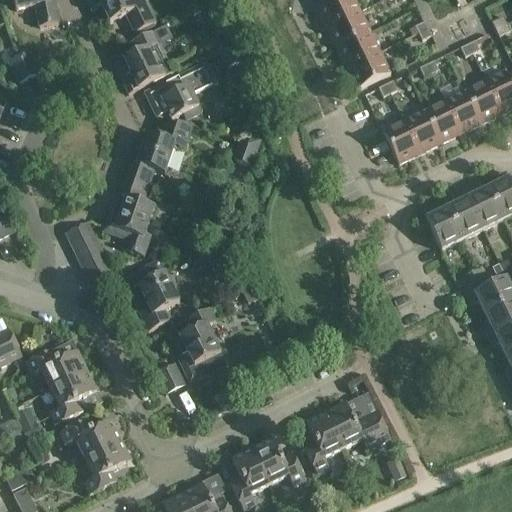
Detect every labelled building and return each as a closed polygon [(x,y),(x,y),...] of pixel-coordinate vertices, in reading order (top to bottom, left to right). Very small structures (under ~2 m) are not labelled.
[(13,0),(16,13),(36,9),(40,30),(59,26),(53,0),(13,0)] [(142,0),(133,5),(130,0),(84,0),(92,15),(102,10),(110,26),(126,18),(135,36),(156,26),(143,0),(142,0)] [(351,0),(337,0),(315,11),(325,32),(359,15),(351,0)] [(200,11),(207,25),(217,20),(211,6),(200,11)] [(325,32),(335,53),(369,36),(359,15),(325,32)] [(495,33),(507,27),(503,20),(492,26),(495,33)] [(409,32),(413,39),(420,36),(429,31),(425,24),(409,32)] [(510,34),(507,27),(495,33),(499,40),(510,34)] [(420,36),(423,43),(432,38),(429,31),(420,36)] [(174,76),(158,43),(153,34),(131,45),(136,57),(114,67),(129,97),(174,76)] [(369,36),(335,53),(345,74),(379,57),(369,36)] [(466,48),(470,58),(479,54),(475,44),(466,48)] [(465,61),(470,58),(466,48),(460,51),(465,61)] [(239,66),(231,49),(218,56),(226,72),(239,66)] [(31,53),(19,59),(29,81),(41,75),(31,53)] [(360,92),(389,78),(379,57),(345,74),(355,94),(360,92)] [(19,86),(29,81),(19,59),(8,64),(19,86)] [(430,78),(439,73),(434,64),(425,68),(430,78)] [(201,114),(193,97),(216,86),(206,66),(145,95),(157,120),(168,115),(171,122),(182,117),(185,122),(201,114)] [(425,80),(430,78),(425,68),(420,71),(425,80)] [(511,88),(505,75),(484,85),(501,119),(511,113),(511,88)] [(388,98),(398,93),(393,84),(384,88),(388,98)] [(501,119),(484,85),(464,95),(480,129),(501,119)] [(384,100),(388,98),(384,88),(379,91),(384,100)] [(464,95),(443,105),(459,139),(480,129),(464,95)] [(0,97),(0,113),(3,115),(9,102),(0,97)] [(443,105),(422,115),(439,149),(459,139),(443,105)] [(422,115),(402,125),(418,159),(439,149),(422,115)] [(418,159),(402,125),(381,135),(397,169),(418,159)] [(123,177),(122,180),(149,189),(150,186),(154,174),(165,177),(175,149),(184,152),(193,128),(168,127),(163,141),(148,136),(142,153),(132,149),(123,177)] [(250,142),(238,148),(234,164),(249,170),(259,145),(250,142)] [(498,188),(487,193),(502,225),(511,219),(511,191),(504,176),(495,181),(498,188)] [(110,214),(105,229),(129,237),(127,242),(124,252),(144,259),(151,238),(145,236),(154,210),(143,206),(148,191),(149,189),(122,180),(122,181),(121,182),(116,199),(121,201),(125,202),(120,218),(116,216),(110,214)] [(203,208),(213,211),(226,215),(232,196),(208,188),(202,207),(203,208)] [(472,192),(463,197),(482,235),(502,225),(487,193),(475,199),(472,192)] [(461,245),(482,235),(463,197),(454,201),(457,208),(446,213),(461,245)] [(213,212),(200,207),(195,220),(207,224),(213,212)] [(0,213),(0,242),(15,235),(4,212),(0,213)] [(440,255),(461,245),(446,213),(434,219),(431,212),(421,217),(440,255)] [(66,236),(71,247),(95,236),(89,224),(66,236)] [(95,236),(71,247),(76,257),(100,246),(95,236)] [(105,256),(100,246),(76,257),(81,267),(105,256)] [(110,266),(105,256),(81,267),(86,278),(110,266)] [(159,264),(123,281),(136,308),(145,304),(152,319),(143,323),(149,334),(170,324),(165,313),(180,306),(159,264)] [(114,276),(110,266),(86,278),(91,288),(112,278),(112,277),(114,276)] [(474,284),(485,278),(489,285),(490,285),(483,270),(470,277),(474,284)] [(463,289),(474,284),(470,277),(459,282),(463,289)] [(463,289),(473,309),(478,307),(483,319),(511,304),(511,297),(505,282),(492,288),(490,285),(489,285),(485,278),(474,284),(463,289)] [(236,285),(242,296),(252,291),(246,279),(236,285)] [(247,308),(258,302),(252,291),(242,296),(247,308)] [(511,304),(483,319),(489,330),(483,333),(487,342),(511,329),(511,304)] [(208,329),(216,325),(209,311),(185,323),(190,334),(179,340),(187,355),(178,360),(191,386),(227,368),(208,329)] [(498,349),(504,360),(511,355),(511,329),(487,342),(492,352),(498,349)] [(0,371),(22,360),(9,333),(0,337),(0,371)] [(42,374),(51,393),(87,375),(77,355),(58,364),(53,353),(25,367),(31,379),(42,374)] [(503,374),(507,384),(511,381),(511,355),(504,360),(509,371),(503,374)] [(175,366),(156,376),(166,397),(186,387),(175,366)] [(50,417),(52,420),(56,428),(83,415),(78,405),(97,395),(87,375),(51,393),(60,412),(50,417)] [(355,426),(346,408),(345,406),(325,417),(342,453),(362,443),(367,453),(379,448),(390,443),(376,415),(355,426)] [(329,472),(324,462),(342,453),(325,417),(305,426),(314,445),(304,451),(317,478),(329,472)] [(10,436),(21,431),(16,421),(5,426),(10,436)] [(35,423),(21,431),(25,440),(27,445),(42,438),(35,423)] [(76,444),(86,463),(122,445),(112,425),(92,434),(87,423),(60,437),(66,449),(76,444)] [(21,431),(10,436),(15,446),(25,440),(21,431)] [(294,490),(306,484),(292,456),(281,462),(272,442),(251,453),(269,489),(288,479),(294,490)] [(112,474),(131,465),(122,445),(86,463),(95,482),(85,487),(90,498),(118,485),(112,474)] [(251,453),(231,462),(241,481),(230,487),(242,511),(247,511),(255,508),(250,498),(269,489),(251,453)] [(399,461),(387,467),(395,485),(408,479),(399,461)] [(6,482),(13,494),(35,483),(29,470),(6,482)] [(202,487),(182,498),(188,511),(228,511),(223,501),(212,507),(202,487)] [(14,497),(14,498),(15,500),(21,511),(36,511),(27,491),(14,497)] [(188,511),(182,498),(162,507),(164,511),(188,511)]
